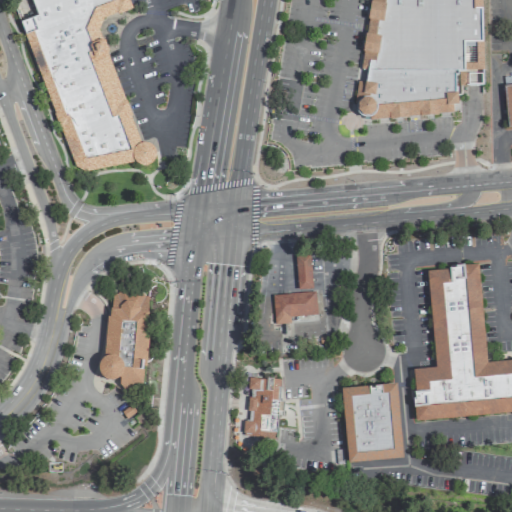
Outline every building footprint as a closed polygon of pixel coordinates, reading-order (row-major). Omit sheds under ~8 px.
[(127,0),(130,8),(101,18),(96,28),(106,54),(137,140),(138,143),(144,143),(148,145),(151,148),(153,153),(152,156),(151,160),(148,163),(143,165),(136,165),(131,161),(82,170),(74,167),(19,22),(38,15),(32,0),(127,0)] [(369,0),(358,68),(365,69),(363,82),(355,81),(351,108),(361,118),(368,120),(451,112),(450,106),(455,105),(455,93),(453,93),(452,75),(455,75),(455,71),(462,71),(462,69),(480,69),(478,0),(369,0)] [(506,127),(511,126),(511,75),(503,76),(506,127)] [(311,290),(296,291),(294,259),(309,258),(311,290)] [(483,364),(511,361),(511,413),(413,423),(409,370),(432,368),(424,269),(474,265),(483,364)] [(271,296),(314,292),(316,317),(288,319),(289,324),(273,326),(273,320),(271,296)] [(100,385),(109,309),(150,314),(141,390),(100,385)] [(245,431),(275,434),(279,380),(250,378),(245,431)] [(400,458),(345,463),(339,389),(394,385),(400,458)]
